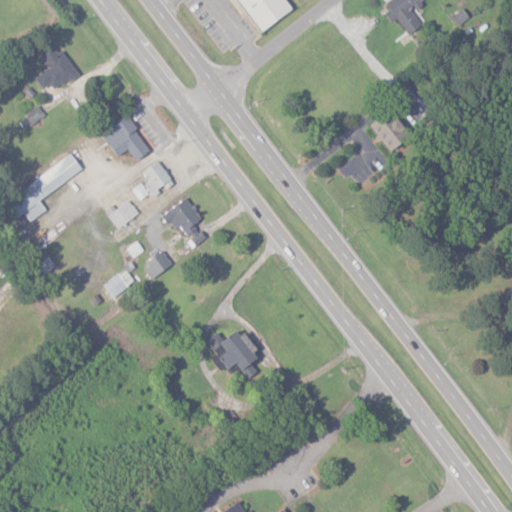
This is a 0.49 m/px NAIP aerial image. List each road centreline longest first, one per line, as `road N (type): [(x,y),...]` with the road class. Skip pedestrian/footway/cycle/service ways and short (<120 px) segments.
road 1 (trunk): [(104,0),(496,511)]
road 2 (trunk): [(511,467),(155,0)]
road 3 (residential): [(334,0),(192,112)]
